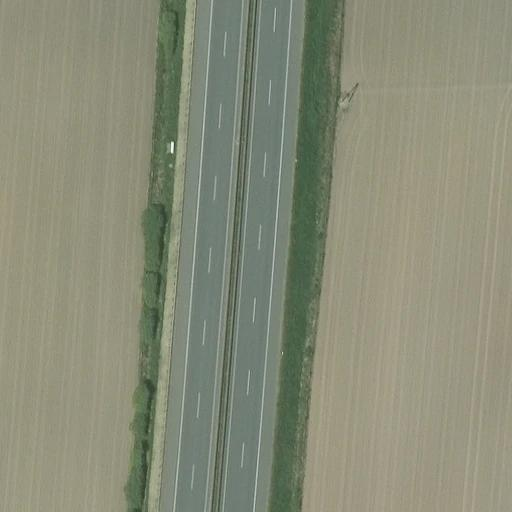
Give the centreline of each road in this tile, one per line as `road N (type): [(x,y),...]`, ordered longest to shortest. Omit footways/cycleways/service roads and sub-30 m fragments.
road 1 (motorway): [(242,511),(283,0)]
road 2 (motorway): [(220,0),(188,511)]
